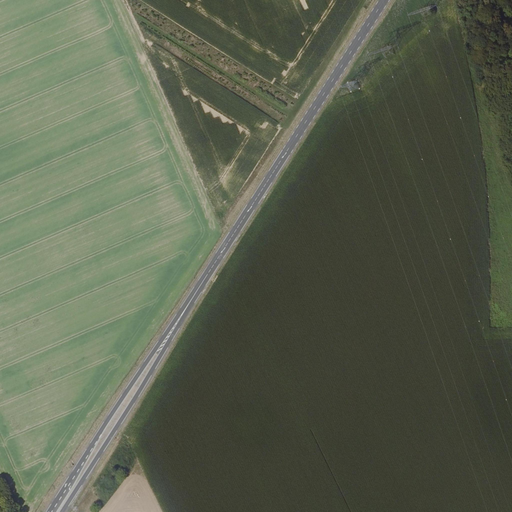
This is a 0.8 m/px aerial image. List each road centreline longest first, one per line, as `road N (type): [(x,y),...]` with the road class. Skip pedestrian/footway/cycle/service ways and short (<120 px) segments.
road 1 (primary): [(385,0),(211,271)]
road 2 (primary): [(62,511),(211,271)]
road 3 (primary): [(211,271),(88,450)]
